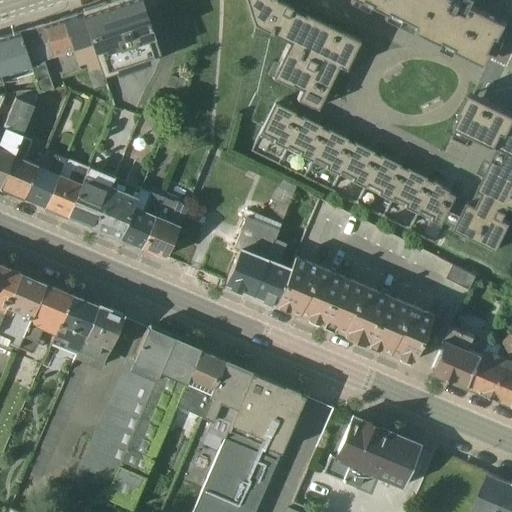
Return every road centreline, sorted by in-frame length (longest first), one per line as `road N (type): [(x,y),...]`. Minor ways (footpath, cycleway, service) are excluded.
road 1 (residential): [(511,442),(0,226)]
road 2 (unknown): [(128,315),(48,507)]
